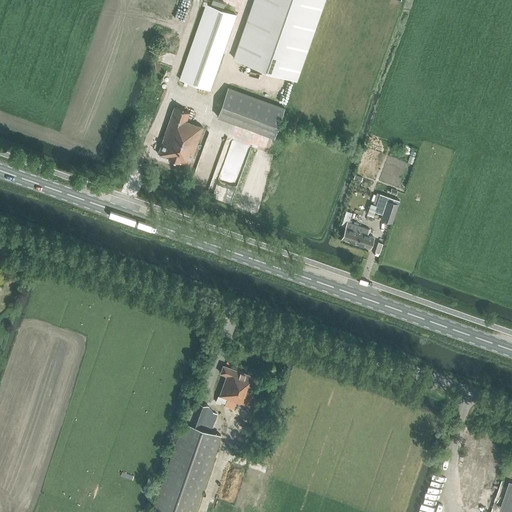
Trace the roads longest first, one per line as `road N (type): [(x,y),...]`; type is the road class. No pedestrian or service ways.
road 1 (unclassified): [(511,405),(0,224)]
road 2 (primary): [(511,347),(0,170)]
